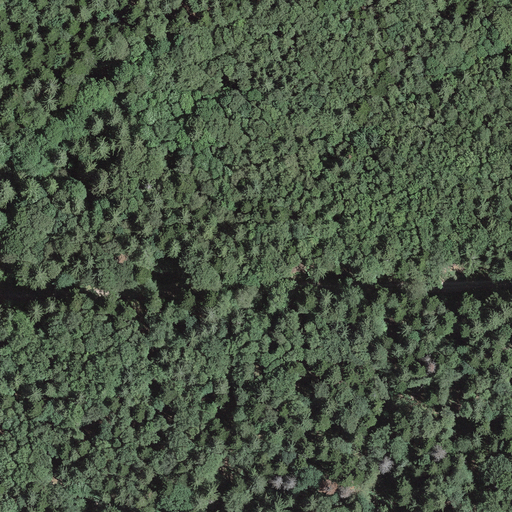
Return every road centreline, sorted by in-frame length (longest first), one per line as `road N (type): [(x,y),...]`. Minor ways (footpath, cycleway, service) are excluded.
road 1 (track): [(511,57),(430,89),(349,135),(149,167),(0,218)]
road 2 (track): [(511,294),(289,302),(0,296)]
road 3 (track): [(297,0),(136,62),(67,106),(0,171)]
